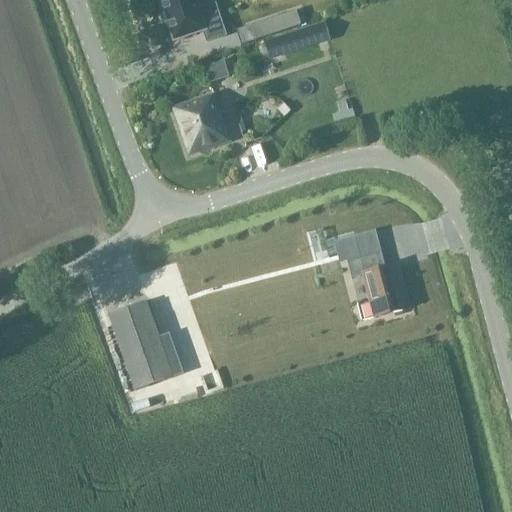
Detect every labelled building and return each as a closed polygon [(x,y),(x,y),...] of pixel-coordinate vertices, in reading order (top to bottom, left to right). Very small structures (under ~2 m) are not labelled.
[(159,0),(173,42),(202,32),(206,43),(225,37),(214,5),(197,11),(193,0),(159,0)] [(296,11),(250,26),(255,41),(301,26),(296,11)] [(325,25),(280,39),(285,54),(330,40),(325,25)] [(211,96),(171,109),(187,158),(228,145),(211,96)] [(376,254),(380,271),(385,270),(375,235),(349,242),(353,255),(340,259),(342,267),(346,266),(345,262),(376,254)] [(349,242),(336,245),(340,259),(353,255),(349,242)] [(403,311),(392,268),(385,270),(380,271),(376,254),(345,262),(346,266),(350,279),(361,276),(373,319),(403,311)] [(153,303),(147,305),(146,302),(108,316),(134,391),(172,378),(149,314),(156,312),(153,303)]
